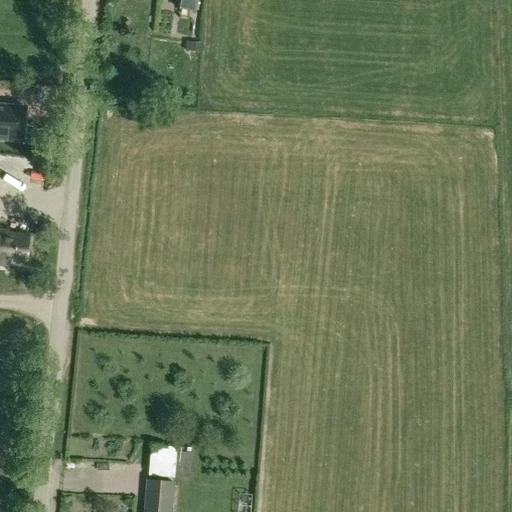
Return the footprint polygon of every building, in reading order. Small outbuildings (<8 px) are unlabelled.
[(174,0),(173,6),(196,13),(199,0),(174,0)] [(0,138),(23,141),(26,109),(0,106),(0,138)] [(0,242),(27,244),(28,228),(0,227),(0,242)] [(0,263),(27,264),(27,245),(0,244),(0,263)] [(146,440),(145,471),(171,472),(172,441),(146,440)] [(174,474),(188,475),(189,461),(175,460),(174,474)] [(171,511),(175,484),(153,481),(149,481),(145,511),(171,511)]
